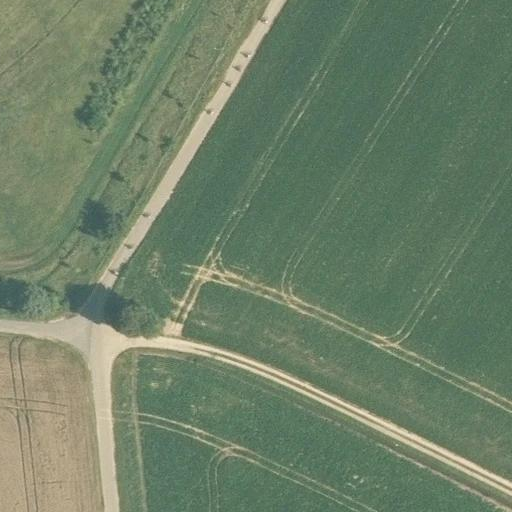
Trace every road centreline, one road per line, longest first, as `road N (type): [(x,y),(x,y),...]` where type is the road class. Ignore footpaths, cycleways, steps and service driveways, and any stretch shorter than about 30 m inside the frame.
road 1 (track): [(511,493),(265,377),(87,332)]
road 2 (unclassified): [(277,0),(87,332)]
road 3 (track): [(199,0),(59,239),(46,254),(0,264)]
road 4 (unclassified): [(110,511),(99,361),(87,332)]
